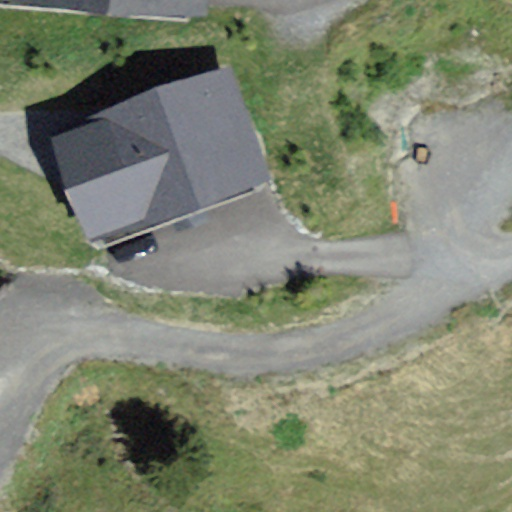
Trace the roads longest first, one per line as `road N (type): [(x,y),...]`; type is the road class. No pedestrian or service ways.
road 1 (track): [(0,430),(26,380),(50,359),(106,335),(257,352),(339,346),(408,314),(471,257)]
road 2 (track): [(170,232),(281,257),(457,241)]
road 3 (track): [(511,159),(462,213),(457,241),(490,264),(511,254)]
